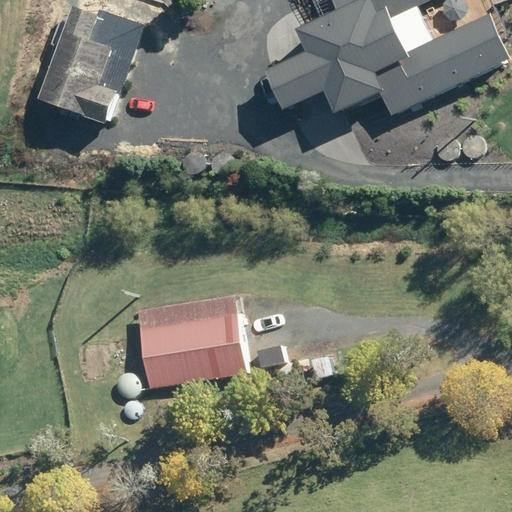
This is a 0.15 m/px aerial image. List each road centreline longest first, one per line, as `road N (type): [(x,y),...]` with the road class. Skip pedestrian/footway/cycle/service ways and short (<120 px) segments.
road 1 (unknown): [(511,344),(440,371),(0,481)]
road 2 (unknown): [(511,157),(355,146),(279,116),(242,85),(238,50),(260,0)]
